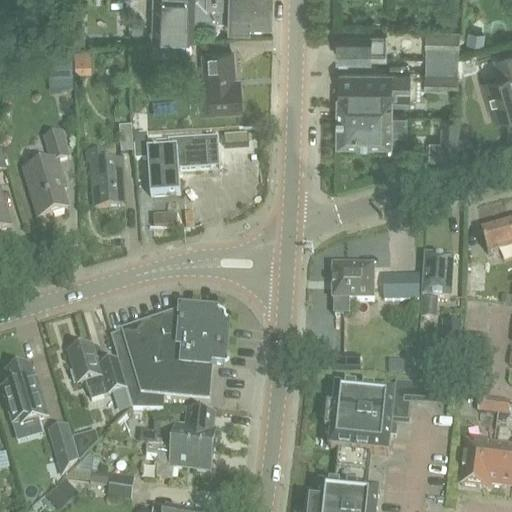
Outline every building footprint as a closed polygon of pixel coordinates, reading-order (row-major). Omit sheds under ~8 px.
[(176,38),(191,39),(191,20),(229,21),(229,27),(245,27),(245,21),(267,21),(267,6),(268,6),(268,0),(156,0),(155,37),(176,38)] [(73,5),(73,15),(83,15),(83,5),(73,5)] [(143,24),(133,24),(133,37),(143,37),(143,24)] [(426,47),(458,48),(459,48),(460,31),(425,30),(425,47),(426,47)] [(469,31),(467,45),(483,47),(485,33),(469,31)] [(339,49),(338,61),(372,61),(372,53),(386,54),(387,34),(373,34),(339,34),(339,37),(336,39),(336,47),(339,49)] [(178,64),(177,41),(149,43),(150,65),(178,64)] [(458,60),(458,48),(426,47),(426,60),(458,60)] [(203,53),(204,81),(201,81),(203,113),(239,110),(237,79),(233,79),(231,52),(203,53)] [(511,53),(493,59),(499,78),(485,82),(495,118),(511,112),(511,53)] [(464,71),(475,68),(472,57),(461,60),(464,71)] [(458,73),(458,60),(426,60),(426,73),(458,73)] [(458,73),(426,73),(425,73),(424,89),(459,90),(459,73),(458,73)] [(338,96),(338,117),(405,117),(405,112),(393,111),(393,105),(411,106),(411,76),(407,75),(340,75),(340,96),(338,96)] [(56,76),(57,93),(73,92),(72,76),(56,76)] [(405,117),(338,117),(337,144),(391,145),(391,144),(396,144),(396,134),(406,134),(406,117),(405,117)] [(441,118),(441,141),(458,142),(459,119),(441,118)] [(131,129),(119,130),(121,156),(133,155),(131,129)] [(43,140),(50,165),(57,163),(57,165),(71,162),(62,134),(43,140)] [(225,149),(249,148),(248,135),(224,137),(225,149)] [(135,162),(147,161),(150,199),(181,197),(179,173),(220,170),(218,140),(148,145),(147,136),(133,137),(135,162)] [(123,163),(106,165),(105,154),(86,155),(87,167),(91,166),(94,211),(126,209),(123,163)] [(383,173),(405,170),(404,158),(381,161),(383,173)] [(57,163),(50,165),(24,173),(38,220),(67,211),(62,195),(61,195),(56,181),(62,180),(57,165),(57,163)] [(342,187),(351,184),(348,175),(339,177),(342,187)] [(0,231),(10,229),(0,195),(0,231)] [(487,255),(511,248),(511,233),(510,227),(481,235),(487,255)] [(424,258),(421,298),(422,320),(436,320),(437,300),(449,301),(453,260),(424,258)] [(332,268),(332,303),(334,302),(333,318),(349,318),(349,303),(374,303),(374,268),(332,268)] [(483,276),(484,298),(496,298),(496,276),(483,276)] [(419,303),(419,277),(395,277),(383,277),(384,303),(419,303)] [(112,294),(115,313),(149,307),(146,288),(112,294)] [(511,299),(500,297),(499,306),(510,307),(511,299)] [(164,413),(165,399),(206,403),(209,365),(224,367),(228,325),(222,318),(183,314),(129,332),(110,338),(116,355),(132,411),(163,412),(164,413)] [(461,366),(461,364),(463,324),(445,324),(443,371),(461,372),(461,366)] [(91,403),(125,393),(116,364),(101,369),(99,363),(97,364),(92,349),(68,356),(73,373),(69,375),(73,386),(77,385),(77,387),(85,385),(91,403)] [(463,349),(463,363),(486,364),(486,350),(463,349)] [(333,364),(333,376),(359,376),(359,364),(333,364)] [(400,376),(412,376),(412,364),(400,364),(400,376)] [(17,369),(10,371),(10,373),(6,375),(10,389),(2,391),(12,426),(20,424),(21,426),(48,418),(37,381),(34,382),(30,367),(19,371),(17,369)] [(396,397),(393,422),(409,424),(411,406),(404,406),(405,401),(448,403),(449,387),(396,385),(395,397),(396,397)] [(391,440),(393,422),(396,397),(395,397),(337,391),(335,409),(328,408),(325,432),(332,433),(330,451),(338,452),(333,490),(320,488),(318,507),(311,506),(309,511),(376,511),(378,495),(366,493),(370,456),(389,458),(391,440)] [(478,413),(497,415),(499,403),(480,400),(478,413)] [(499,403),(497,415),(509,417),(510,404),(499,403)] [(213,454),(216,433),(214,433),(216,413),(188,413),(186,429),(176,428),(177,425),(154,422),(153,433),(141,432),(140,443),(147,444),(213,454)] [(49,434),(62,478),(77,463),(67,429),(49,434)] [(210,475),(213,454),(147,444),(146,457),(158,459),(156,479),(172,482),(174,470),(210,475)] [(489,490),(489,485),(488,485),(493,447),(467,444),(461,486),(489,490)] [(488,485),(489,485),(511,487),(511,449),(493,447),(488,485)] [(90,482),(110,485),(133,489),(135,480),(97,475),(92,474),(90,482)] [(74,491),(65,482),(47,500),(55,508),(74,491)] [(133,489),(110,485),(109,488),(107,500),(131,504),(133,489)]
